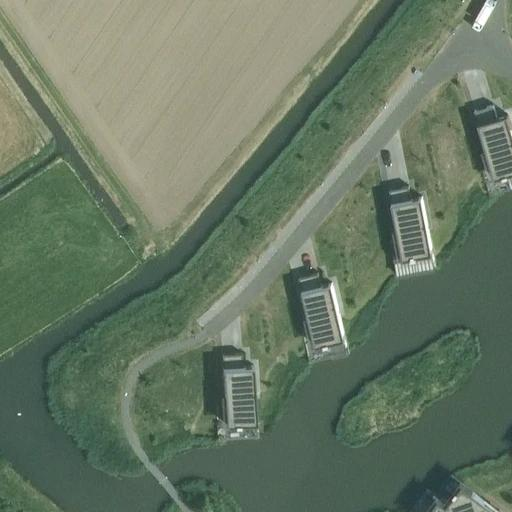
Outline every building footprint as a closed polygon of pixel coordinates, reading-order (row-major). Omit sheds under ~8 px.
[(494,105),(475,111),(495,179),(511,173),(511,128),(508,114),(498,117),(494,105)] [(409,186),(390,190),(399,238),(390,240),(394,260),(434,253),(422,196),(412,198),(409,186)] [(319,273),(299,277),(316,346),(346,339),(332,283),(322,285),(319,273)] [(242,353),(222,355),(226,425),(257,423),(253,365),(243,366),(242,353)] [(439,499),(438,500),(454,511),(499,511),(463,484),(447,506),(439,499)] [(454,511),(438,500),(428,511),(454,511)]
